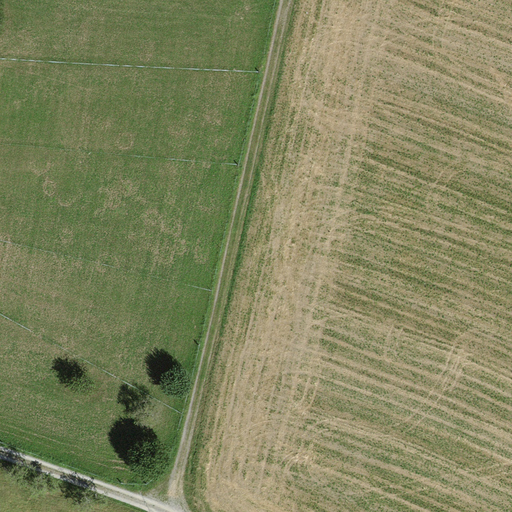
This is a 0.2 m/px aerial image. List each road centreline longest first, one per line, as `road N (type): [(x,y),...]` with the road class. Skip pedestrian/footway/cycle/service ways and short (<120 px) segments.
road 1 (track): [(283,0),(170,511)]
road 2 (residential): [(166,511),(0,454)]
